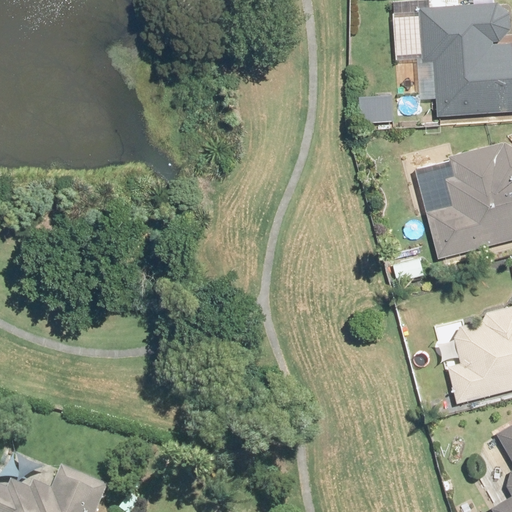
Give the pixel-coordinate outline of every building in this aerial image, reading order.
[(434,110),(511,105),(511,66),(502,67),(500,46),(485,47),(484,39),(496,38),(505,28),(504,13),(488,3),(411,7),(414,59),(431,58),(434,110)] [(415,210),(429,262),(511,239),(511,149),(499,141),(440,157),(445,175),(435,178),(442,202),(415,210)] [(419,256),(385,264),(390,285),(424,278),(419,256)] [(443,366),(451,401),(511,386),(511,309),(508,307),(481,314),(475,321),(456,326),(450,338),(456,362),(443,366)] [(487,507),(489,511),(511,511),(511,421),(490,433),(510,469),(505,470),(501,485),(507,495),(487,507)] [(98,511),(110,486),(68,468),(58,491),(39,483),(36,489),(17,481),(14,490),(0,483),(0,511),(98,511)]
